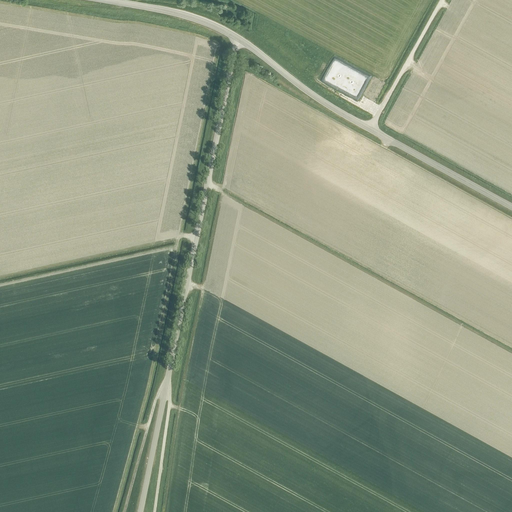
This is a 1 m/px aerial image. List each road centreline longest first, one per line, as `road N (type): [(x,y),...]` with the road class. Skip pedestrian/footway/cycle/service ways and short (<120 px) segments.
road 1 (unclassified): [(139,511),(237,38)]
road 2 (secondary): [(511,207),(333,108),(237,38)]
road 3 (track): [(369,129),(441,0)]
road 4 (secondary): [(237,38),(179,13),(104,0)]
